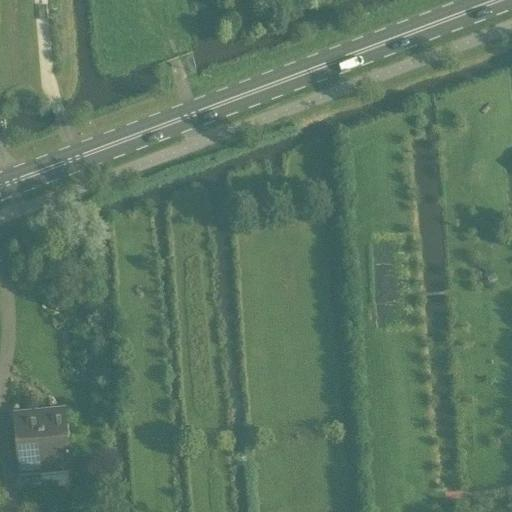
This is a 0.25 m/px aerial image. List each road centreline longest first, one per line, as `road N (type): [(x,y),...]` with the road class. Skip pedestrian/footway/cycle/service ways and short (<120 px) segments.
road 1 (residential): [(0,221),(511,30)]
road 2 (primary): [(0,187),(494,0)]
